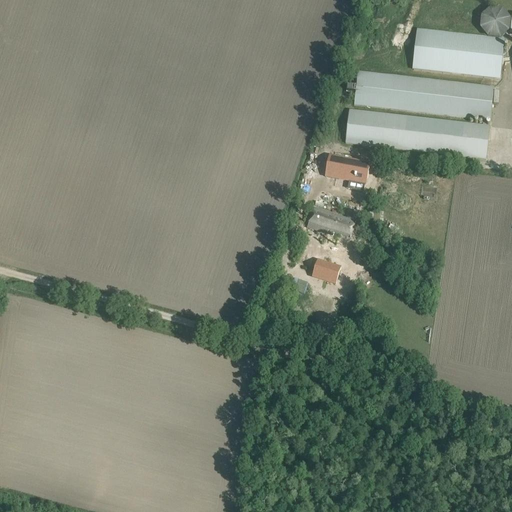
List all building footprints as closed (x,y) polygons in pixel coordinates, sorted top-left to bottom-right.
[(510,19),(503,10),(491,10),(482,17),(481,29),(489,38),(501,39),(509,31),(510,19)] [(505,40),(417,30),(413,70),(501,80),(505,40)] [(356,94),(355,106),(490,122),(494,88),(359,72),(357,86),(355,85),(355,87),(348,86),(347,92),(354,93),(356,94)] [(346,144),(486,160),(490,127),(349,111),(346,144)] [(370,163),(328,155),(324,176),(365,184),(370,163)] [(334,233),(350,239),(356,220),(348,218),(347,220),(313,209),(307,228),(333,237),(334,233)] [(342,261),(318,253),(313,269),(337,277),(342,261)]
